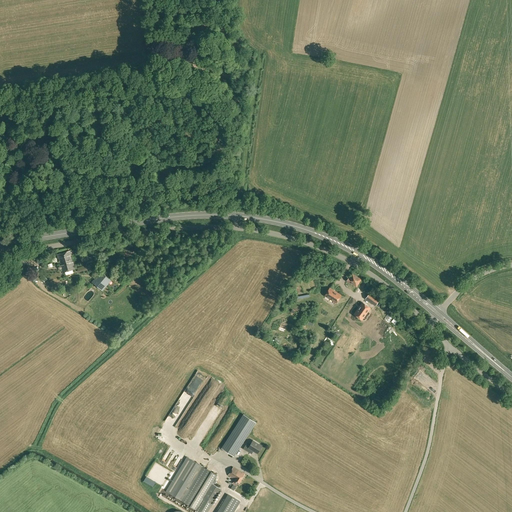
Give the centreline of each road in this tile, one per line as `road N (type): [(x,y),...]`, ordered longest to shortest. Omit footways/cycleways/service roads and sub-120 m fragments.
road 1 (primary): [(356,253),(300,228),(240,216),(186,216),(0,246)]
road 2 (unclassified): [(352,263),(292,238),(234,228),(0,254)]
road 3 (track): [(450,300),(445,224),(502,133),(459,84)]
road 4 (track): [(0,101),(230,64)]
road 5 (unknown): [(451,346),(404,511)]
